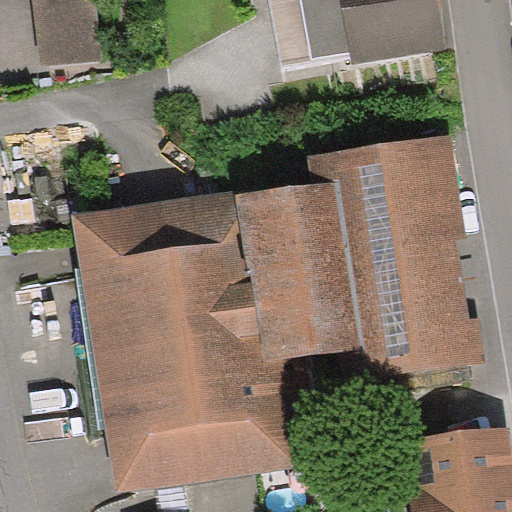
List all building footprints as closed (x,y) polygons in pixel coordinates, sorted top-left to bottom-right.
[(100,0),(39,0),(50,72),(110,64),(100,0)] [(277,0),(281,27),(345,19),(342,0),(277,0)] [(443,0),(342,0),(345,19),(347,47),(447,38),(443,0)] [(337,162),(340,190),(354,189),(371,350),(356,352),(359,382),(482,369),(459,149),(337,162)] [(340,190),(263,198),(280,360),(318,356),(356,352),(371,350),(354,189),(340,190)] [(263,198),(89,217),(120,504),(331,482),(318,356),(280,360),(263,198)] [(511,511),(511,489),(504,425),(413,435),(422,511),(511,511)]
